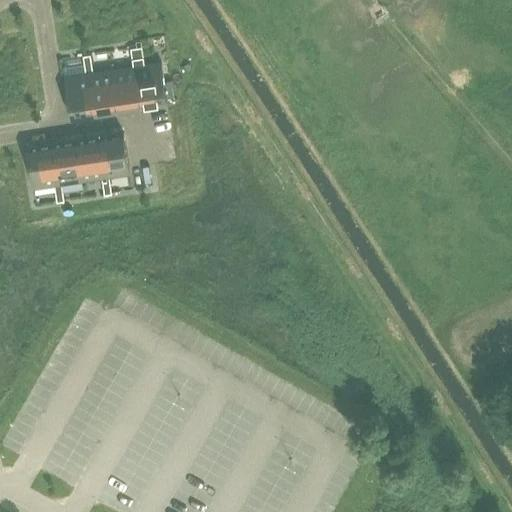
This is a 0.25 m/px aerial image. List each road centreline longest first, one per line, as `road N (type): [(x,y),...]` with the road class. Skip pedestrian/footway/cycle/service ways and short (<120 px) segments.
road 1 (residential): [(57,128),(139,117),(146,163)]
road 2 (residential): [(57,128),(41,0)]
